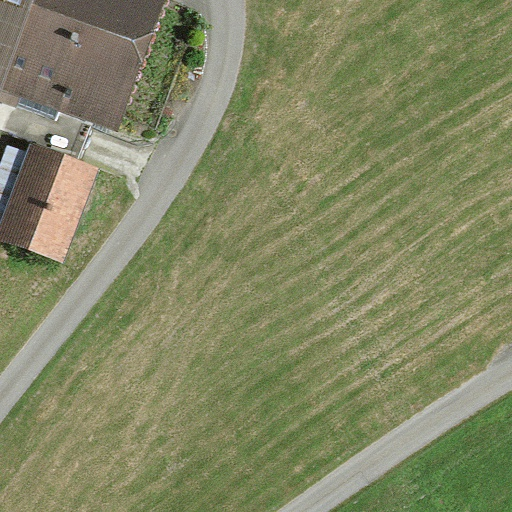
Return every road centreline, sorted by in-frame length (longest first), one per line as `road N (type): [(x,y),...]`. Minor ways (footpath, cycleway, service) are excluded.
road 1 (unclassified): [(228,0),(225,57),(205,117),(134,229),(0,399)]
road 2 (unclassified): [(304,511),(511,374)]
